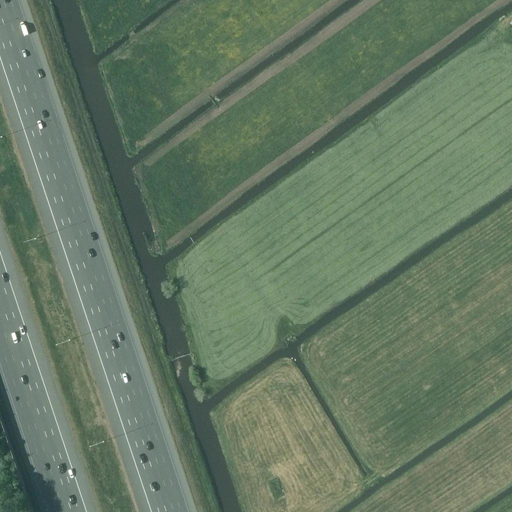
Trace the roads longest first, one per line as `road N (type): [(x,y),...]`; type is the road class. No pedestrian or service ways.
road 1 (motorway): [(169,511),(0,2)]
road 2 (motorway): [(0,307),(68,511)]
road 3 (track): [(339,499),(511,378)]
